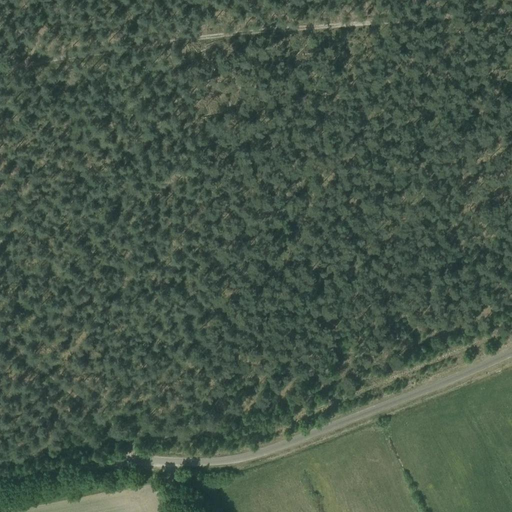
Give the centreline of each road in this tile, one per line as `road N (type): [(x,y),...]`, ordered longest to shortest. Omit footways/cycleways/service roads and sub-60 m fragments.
road 1 (unclassified): [(0,485),(144,459),(229,461),(372,413),(511,352)]
road 2 (track): [(511,11),(185,38),(0,68)]
road 3 (track): [(67,0),(18,65),(0,182)]
road 4 (track): [(0,332),(144,459)]
